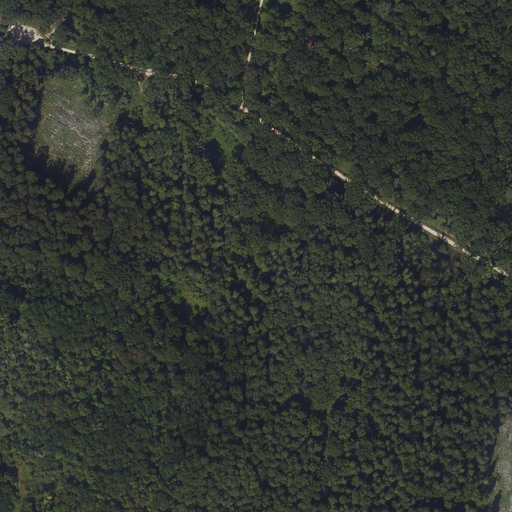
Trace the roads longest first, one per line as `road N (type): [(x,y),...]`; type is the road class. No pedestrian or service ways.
road 1 (track): [(36,44),(240,101),(340,171),(511,269)]
road 2 (track): [(325,511),(332,483),(310,419),(183,183),(133,68)]
